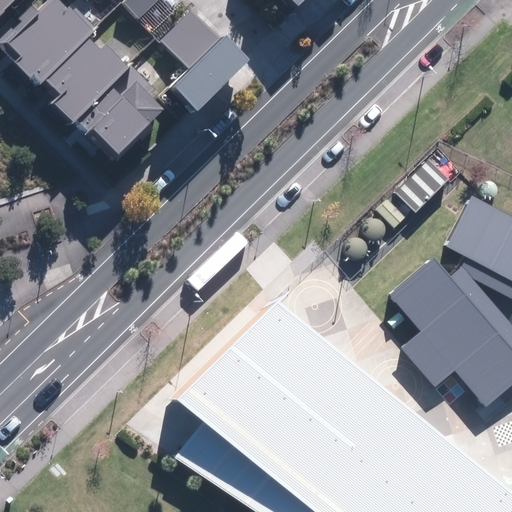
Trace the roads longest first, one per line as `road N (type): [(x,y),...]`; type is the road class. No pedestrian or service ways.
road 1 (tertiary): [(444,0),(0,443)]
road 2 (tertiary): [(0,377),(302,84)]
road 3 (tertiary): [(302,84),(390,0)]
road 4 (residential): [(216,0),(302,84)]
